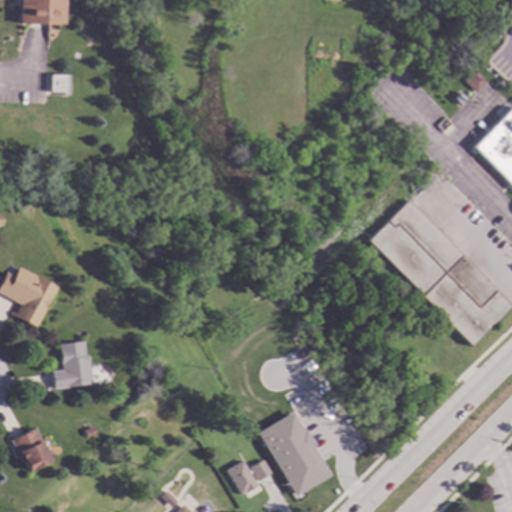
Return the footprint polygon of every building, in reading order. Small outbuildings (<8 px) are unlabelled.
[(58,0),(58,23),(13,23),(13,0),(58,0)] [(503,0),(511,0),(511,19),(503,19),(503,0)] [(484,82),(473,93),(461,79),(471,69),(484,82)] [(63,75),(45,75),(44,95),(63,95),(63,75)] [(511,111),(511,188),(469,146),(507,107),(511,111)] [(508,306),(493,320),(492,319),(467,344),(428,306),(363,239),(402,200),(508,306)] [(53,287),(32,326),(10,315),(15,303),(0,295),(0,275),(2,271),(9,275),(14,266),(53,287)] [(82,356),(85,355),(89,383),(50,388),(48,370),(58,369),(55,344),(80,340),(82,356)] [(144,378),(136,379),(135,372),(144,371),(144,378)] [(296,451),(289,455),(292,461),(288,464),(284,458),(277,462),(260,435),(279,423),(296,451)] [(48,461),(26,471),(21,460),(18,461),(8,439),(32,427),(48,461)] [(267,472),(254,480),(246,466),(259,458),(267,472)] [(253,485),(242,492),(241,491),(237,493),(223,470),(238,460),(253,485)] [(174,500),(168,507),(157,496),(163,489),(174,500)]
